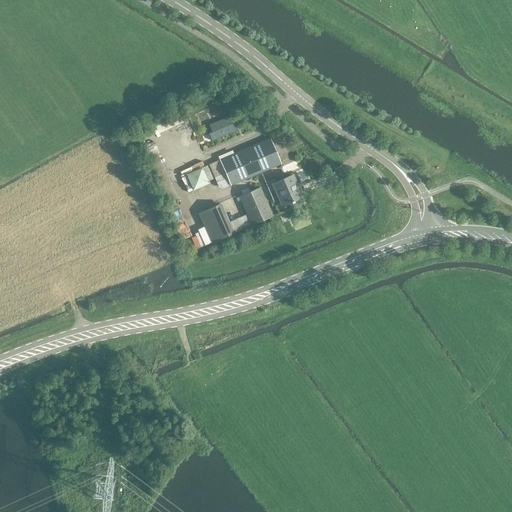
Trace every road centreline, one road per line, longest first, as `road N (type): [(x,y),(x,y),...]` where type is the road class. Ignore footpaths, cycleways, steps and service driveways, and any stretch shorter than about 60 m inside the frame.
road 1 (secondary): [(418,239),(253,299),(85,335),(0,366)]
road 2 (tertiary): [(387,160),(169,0)]
